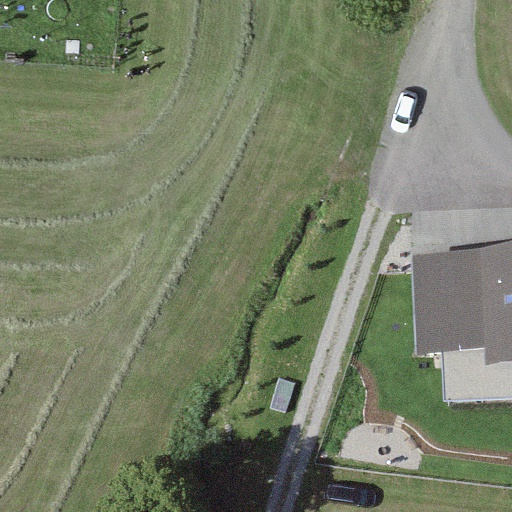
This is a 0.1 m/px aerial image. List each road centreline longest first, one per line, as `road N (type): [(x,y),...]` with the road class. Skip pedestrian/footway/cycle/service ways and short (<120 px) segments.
road 1 (track): [(433,107),(288,511)]
road 2 (track): [(464,0),(433,107),(511,167)]
